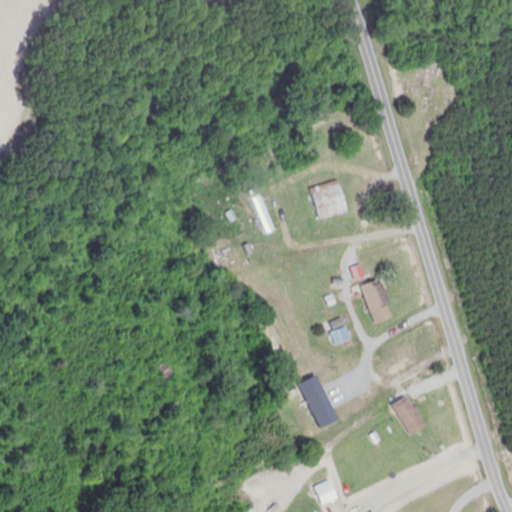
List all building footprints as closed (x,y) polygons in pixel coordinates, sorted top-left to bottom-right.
[(309,187),(317,219),(347,212),(339,180),(309,187)] [(247,193),(263,234),(274,230),(258,188),(247,193)] [(231,264),(224,243),(207,249),(211,261),(214,260),(217,269),(231,264)] [(360,286),(373,324),(394,317),(381,278),(360,286)] [(332,344),(349,338),(341,317),(324,324),(332,344)] [(373,360),(381,378),(418,360),(409,343),(373,360)] [(364,407),(376,400),(368,386),(356,393),(364,407)] [(426,426),(406,395),(391,406),(412,436),(426,426)] [(314,486),(322,505),(338,498),(330,479),(314,486)]
